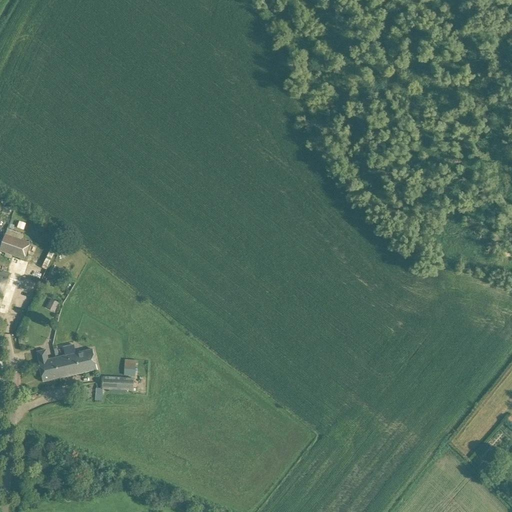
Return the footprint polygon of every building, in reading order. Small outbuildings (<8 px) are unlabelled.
[(0,251),(24,260),(31,243),(5,234),(0,248),(0,251)] [(67,254),(71,245),(64,241),(60,251),(67,254)] [(27,254),(18,281),(31,286),(40,259),(27,254)] [(0,271),(0,295),(3,296),(7,285),(10,275),(0,271)] [(11,323),(20,327),(23,318),(14,314),(11,323)] [(56,357),(60,378),(98,370),(93,349),(76,353),(74,345),(63,347),(65,355),(56,357)] [(60,378),(56,357),(49,359),(47,350),(37,352),(39,362),(43,382),(60,378)] [(137,374),(138,359),(125,358),(125,374),(137,374)] [(103,376),(102,389),(126,390),(134,391),(135,378),(103,376)]
